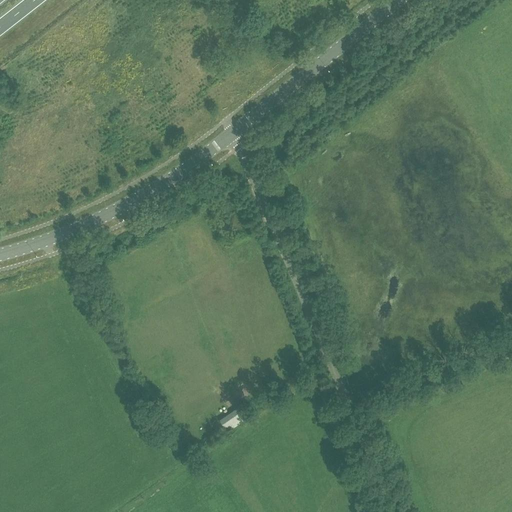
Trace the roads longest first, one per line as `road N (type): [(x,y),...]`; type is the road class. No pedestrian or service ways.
road 1 (unclassified): [(392,511),(233,134)]
road 2 (tertiary): [(0,255),(109,214),(233,134)]
road 3 (tertiary): [(233,134),(400,0)]
road 4 (track): [(233,134),(224,110),(229,50),(217,0)]
